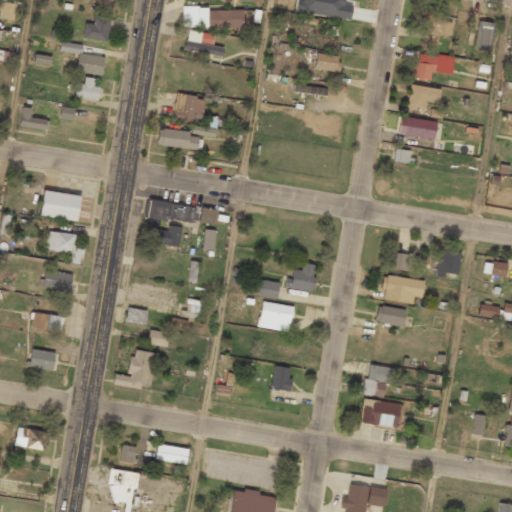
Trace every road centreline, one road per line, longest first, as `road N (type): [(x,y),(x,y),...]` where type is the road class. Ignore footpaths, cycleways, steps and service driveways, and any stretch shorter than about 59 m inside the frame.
road 1 (tertiary): [(153,0),(66,511)]
road 2 (residential): [(0,148),(511,234)]
road 3 (residential): [(0,392),(511,477)]
road 4 (residential): [(391,0),(308,511)]
